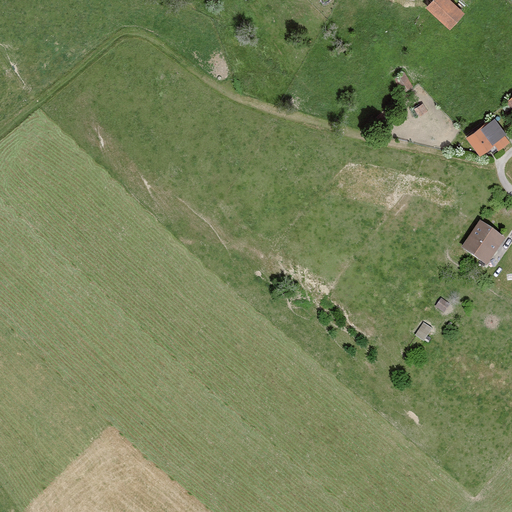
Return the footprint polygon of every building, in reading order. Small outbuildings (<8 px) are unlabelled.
[(465,14),(449,0),(433,0),(425,9),(450,31),(465,14)] [(413,88),(404,72),(394,78),(403,93),(413,88)] [(424,104),(415,109),(420,118),(429,113),(424,104)] [(511,143),(494,120),(468,139),(481,157),(494,147),(497,152),(511,143)] [(460,246),(486,263),(506,235),(480,217),(460,246)] [(451,304),(441,297),(435,305),(445,312),(451,304)] [(432,326),(424,322),(416,334),(425,339),(432,326)]
